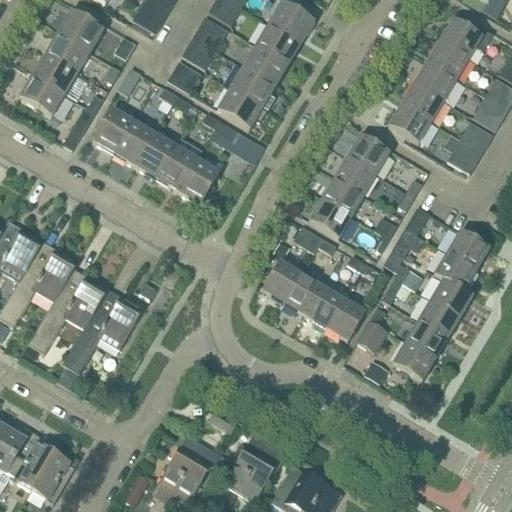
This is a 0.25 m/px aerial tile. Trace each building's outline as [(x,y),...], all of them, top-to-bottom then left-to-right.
[(166,19),(172,10),(154,0),(146,0),(143,5),(166,19)] [(154,0),(172,10),(177,0),(154,0)] [(236,20),(242,10),(222,0),(216,0),(213,7),(236,20)] [(222,0),(242,10),(247,1),(245,0),(222,0)] [(471,0),(486,9),(491,0),(471,0)] [(160,29),(166,19),(143,5),(137,15),(160,29)] [(229,31),(236,20),(213,7),(207,17),(229,31)] [(299,48),(312,26),(280,7),(267,29),(299,48)] [(154,39),(160,29),(137,15),(131,26),(154,39)] [(101,35),(69,16),(56,38),(88,57),(101,35)] [(491,39),(457,19),(453,26),(451,24),(438,45),(468,62),(474,52),(481,56),(491,39)] [(221,46),(226,36),(203,22),(197,32),(221,46)] [(286,70),(299,48),(267,29),(254,51),(286,70)] [(216,54),(221,46),(197,32),(192,41),(216,54)] [(76,78),(88,57),(56,38),(44,59),(76,78)] [(210,64),(216,54),(192,41),(187,51),(210,64)] [(455,84),(468,62),(438,45),(426,67),(455,84)] [(203,75),(210,64),(187,51),(180,61),(203,75)] [(274,91),(286,70),(254,51),(242,71),(274,91)] [(63,100),(76,78),(44,59),(31,81),(63,100)] [(511,74),(511,60),(509,59),(503,70),(511,74)] [(194,89),(200,80),(177,66),(172,76),(194,89)] [(443,105),(455,84),(426,67),(413,88),(443,105)] [(110,88),(118,75),(110,70),(102,83),(110,88)] [(511,87),(511,74),(503,70),(499,76),(497,79),(511,87)] [(274,91),(242,71),(229,93),(261,112),(266,115),(273,103),(268,100),(274,91)] [(126,101),(139,79),(129,72),(115,95),(126,101)] [(188,100),(194,89),(172,76),(166,86),(188,100)] [(50,121),(61,104),(63,100),(31,81),(18,102),(50,121)] [(511,108),(511,105),(511,92),(495,83),(488,94),(511,108)] [(430,126),(443,105),(413,88),(401,109),(430,126)] [(158,100),(171,108),(176,100),(162,92),(158,100)] [(261,112),(229,93),(216,115),(248,134),(253,125),(259,128),(266,115),(261,112)] [(505,117),(511,108),(488,94),(483,103),(505,117)] [(93,118),(100,105),(92,100),(85,113),(93,118)] [(185,116),(190,108),(176,100),(171,108),(185,116)] [(499,127),(505,117),(483,103),(476,114),(499,127)] [(417,148),(427,131),(430,126),(401,109),(388,131),(417,148)] [(93,118),(85,113),(82,111),(70,133),(80,139),(93,118)] [(112,158),(132,126),(110,113),(91,145),(112,158)] [(494,135),(499,127),(476,114),(472,122),(494,135)] [(214,134),(219,126),(206,118),(201,126),(214,134)] [(134,171),(153,139),(132,126),(112,158),(134,171)] [(234,149),(240,139),(219,126),(214,134),(213,136),(234,149)] [(485,150),(492,139),(469,126),(462,137),(485,150)] [(479,161),(485,150),(462,137),(457,147),(479,161)] [(155,184),(175,152),(153,139),(134,171),(155,184)] [(374,180),(377,175),(387,158),(358,141),(345,163),(374,180)] [(155,184),(177,197),(196,165),(201,156),(180,143),(175,152),(155,184)] [(473,170),(479,161),(457,147),(451,157),(473,170)] [(468,179),(473,170),(451,157),(445,166),(468,179)] [(361,202),(374,180),(345,163),(332,184),(361,202)] [(198,210),(218,178),(196,165),(177,197),(198,210)] [(349,222),(357,210),(361,202),(332,184),(320,204),(349,222)] [(412,203),(420,189),(413,185),(405,199),(412,203)] [(404,216),(412,203),(405,199),(397,211),(404,216)] [(336,244),(349,222),(320,204),(307,226),(336,244)] [(415,242),(415,241),(428,219),(416,212),(403,235),(415,242)] [(0,238),(8,225),(8,224),(2,234),(0,233),(0,238)] [(387,244),(395,231),(387,226),(379,240),(387,244)] [(313,259),(317,252),(322,244),(301,232),(292,246),(313,259)] [(0,275),(18,285),(18,286),(31,264),(41,247),(42,244),(41,244),(40,247),(19,235),(10,251),(0,245),(0,275)] [(403,263),(415,242),(403,235),(391,255),(403,263)] [(474,277),(488,255),(458,237),(445,260),(474,277)] [(379,257),(387,244),(379,240),(372,253),(379,257)] [(330,260),(335,252),(322,244),(317,252),(330,260)] [(281,265),(288,252),(278,247),(271,259),(281,265)] [(18,285),(0,315),(0,324),(13,332),(34,296),(52,306),(53,306),(62,291),(77,265),(76,265),(75,268),(53,255),(44,271),(31,264),(18,286),(18,285)] [(462,297),(474,277),(445,260),(433,280),(441,285),(462,297)] [(359,276),(363,269),(350,262),(346,269),(359,276)] [(282,310),(300,279),(278,266),(260,297),(282,310)] [(372,283),(376,277),(363,269),(359,276),(372,283)] [(401,289),(409,276),(401,271),(393,285),(401,289)] [(303,322),(322,292),(300,279),(282,310),(303,322)] [(52,306),(26,350),(43,360),(65,323),(83,334),(96,312),(106,295),(107,292),(106,292),(104,295),(84,283),(74,299),(62,291),(53,306),(52,306)] [(393,301),(401,289),(393,285),(386,297),(393,301)] [(458,323),(471,302),(462,297),(441,285),(429,306),(458,323)] [(148,304),(154,294),(143,288),(137,298),(148,304)] [(324,335),(342,304),(322,292),(303,322),(324,335)] [(83,334),(61,370),(78,380),(100,344),(118,354),(140,316),(142,313),(141,313),(139,315),(118,303),(108,319),(96,312),(83,334)] [(345,347),(356,330),(363,317),(342,304),(324,335),(345,347)] [(446,344),(458,323),(429,306),(416,327),(446,344)] [(376,313),(368,326),(376,331),(384,318),(376,313)] [(373,359),(386,337),(376,331),(368,326),(355,348),(373,359)] [(433,365),(446,344),(416,327),(404,347),(433,365)] [(421,386),(433,365),(404,347),(391,369),(421,386)] [(371,368),(364,380),(375,386),(378,388),(385,376),(382,374),(371,368)] [(234,428),(213,415),(215,413),(214,413),(206,427),(228,440),(236,426),(234,428)] [(8,484),(6,483),(17,464),(24,468),(29,460),(17,453),(22,444),(28,448),(33,439),(23,433),(18,441),(6,434),(0,444),(0,486),(5,490),(8,484)] [(40,455),(45,446),(33,439),(28,448),(22,444),(17,453),(29,460),(24,468),(17,464),(6,483),(8,484),(14,488),(14,486),(29,495),(50,460),(40,455)] [(215,475),(222,464),(185,442),(155,492),(186,510),(209,472),(215,475)] [(275,469),(246,451),(249,446),(248,445),(243,453),(238,449),(232,459),(237,463),(221,490),(222,490),(223,489),(253,507),(252,508),(253,508),(279,464),(278,463),(275,469)] [(51,510),(77,465),(67,459),(62,468),(50,460),(29,495),(43,504),(43,505),(51,510)] [(334,511),(341,501),(296,474),(291,471),(270,507),(277,511),(334,511)] [(130,511),(131,511),(146,488),(136,482),(122,506),(130,511)] [(228,511),(233,505),(233,503),(233,502),(222,495),(220,495),(219,495),(218,496),(213,506),(213,507),(214,509),(219,511),(228,511)]
